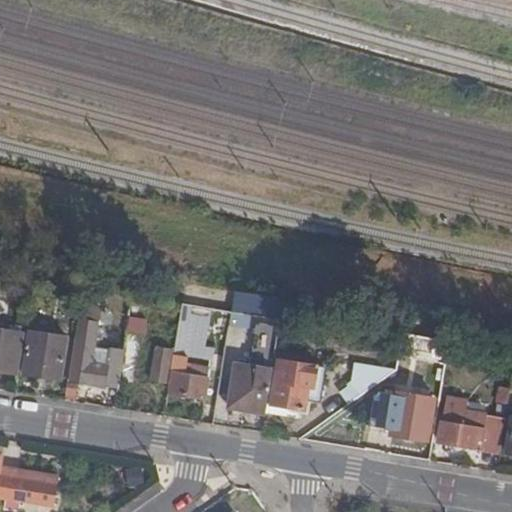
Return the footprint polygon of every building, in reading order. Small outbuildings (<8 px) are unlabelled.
[(226,311),(224,325),(245,328),(247,315),(276,319),(279,297),(180,284),(178,305),(226,311)] [(75,335),(81,336),(93,337),(98,309),(80,305),(75,335)] [(142,332),(143,310),(125,310),(124,331),(142,332)] [(198,351),(201,331),(178,326),(173,361),(175,361),(171,393),(204,399),(209,367),(185,363),(186,349),(198,351)] [(22,334),(0,330),(0,371),(14,373),(22,334)] [(120,363),(117,382),(134,385),(142,336),(125,333),(121,356),(120,363)] [(66,338),(32,334),(26,374),(60,379),(66,338)] [(81,336),(73,381),(116,388),(117,382),(120,363),(121,356),(92,351),(93,337),(81,336)] [(157,347),(151,382),(167,385),(172,350),(157,347)] [(230,409),(265,414),(273,368),(237,363),(230,409)] [(321,369),(281,364),(273,405),(303,410),(305,399),(317,400),(321,369)] [(341,393),(347,404),(385,378),(395,371),(356,364),(352,386),(341,393)] [(441,379),(395,371),(385,378),(439,388),(441,379)] [(510,390),(497,388),(495,403),(508,405),(510,390)] [(431,441),(438,400),(398,394),(398,397),(379,394),(374,397),(370,424),(390,429),(389,433),(389,434),(431,441)] [(446,399),(437,443),(471,449),(473,445),(479,447),(479,450),(499,453),(503,426),(483,422),(484,418),(464,414),(466,403),(446,399)] [(369,429),(389,433),(390,429),(370,424),(369,429)] [(0,498),(52,507),(56,478),(0,469),(0,464),(1,456),(0,456),(0,498)] [(140,470),(128,473),(131,486),(143,484),(140,470)]
